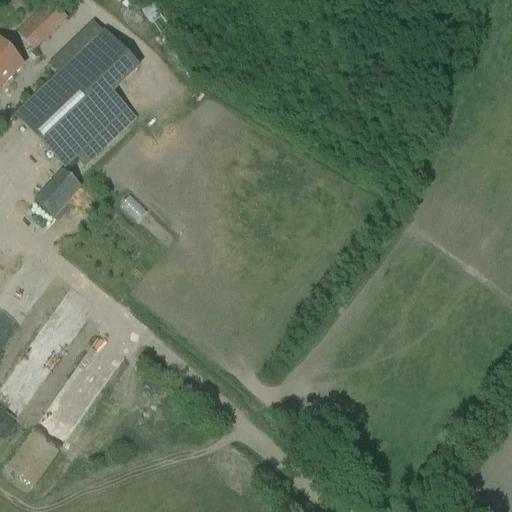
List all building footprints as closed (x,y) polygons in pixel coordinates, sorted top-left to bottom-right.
[(66,21),(63,19),(50,4),(17,35),(30,50),(33,53),(66,21)] [(64,169),(77,157),(85,167),(132,122),(108,98),(137,70),(104,35),(30,105),(16,119),(64,169)] [(0,91),(24,69),(0,43),(0,91)] [(52,220),(66,205),(79,190),(61,174),(48,189),(34,203),(52,220)] [(15,382),(0,406),(0,432),(12,440),(39,397),(15,382)]
